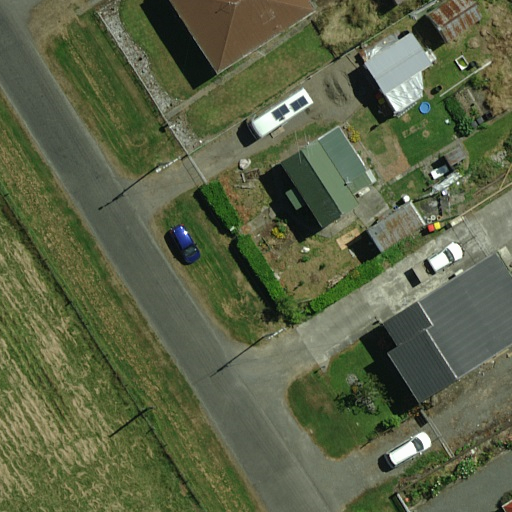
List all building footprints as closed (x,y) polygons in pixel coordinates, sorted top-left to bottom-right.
[(303,0),(158,0),(209,86),(317,23),(303,0)] [(390,0),(399,12),(415,0),(390,0)] [(488,16),(475,0),(445,0),(425,16),(450,46),(488,16)] [(412,33),(362,63),(390,108),(439,78),(412,33)] [(344,134),(279,174),(324,249),(359,228),(390,209),(344,134)] [(390,209),(359,228),(381,263),(432,232),(411,196),(390,209)] [(511,274),(500,255),(377,333),(428,413),(511,359),(511,274)] [(511,511),(511,502),(498,511),(511,511)]
